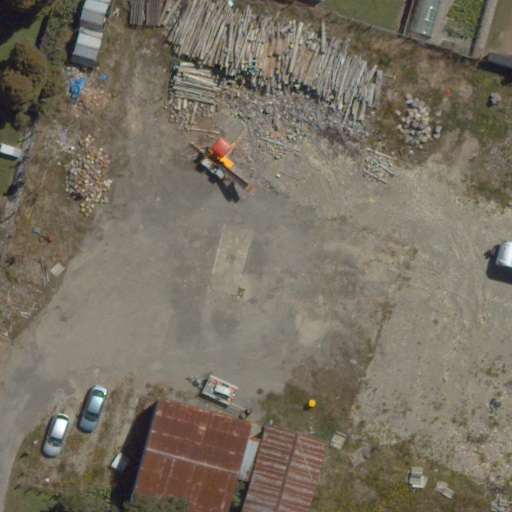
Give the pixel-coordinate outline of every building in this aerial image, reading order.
[(187,32),(147,17),(134,50),(174,65),(187,32)] [(380,265),(351,251),(337,281),(366,294),(380,265)] [(430,288),(410,270),(384,299),(404,317),(430,288)] [(366,352),(317,348),(314,383),(364,387),(366,352)] [(155,511),(230,511),(253,423),(159,399),(132,506),(155,511)] [(266,422),(240,511),(310,511),(330,440),(266,422)]
